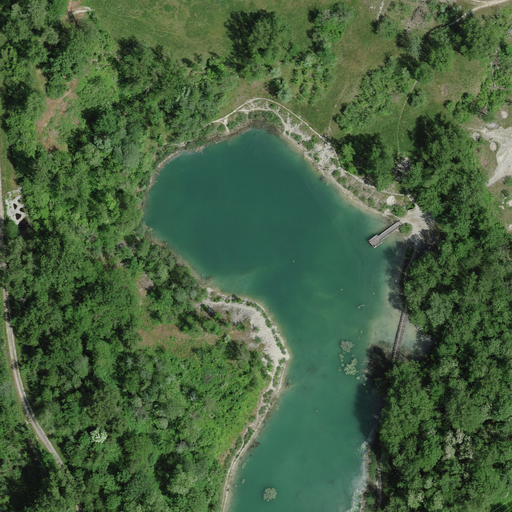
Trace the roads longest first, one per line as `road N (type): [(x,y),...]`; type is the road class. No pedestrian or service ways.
road 1 (track): [(0,212),(13,362),(79,511)]
road 2 (track): [(511,176),(401,222)]
